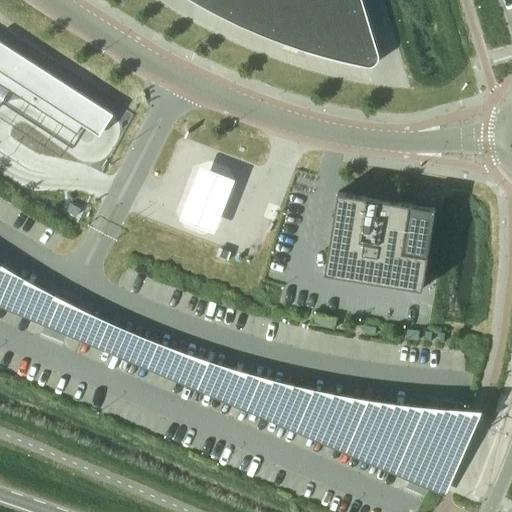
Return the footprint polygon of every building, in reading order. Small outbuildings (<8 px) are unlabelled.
[(192,0),(192,1),(216,13),(240,25),(256,32),(271,38),(299,48),(317,54),(334,59),(366,66),(369,66),(372,65),(374,63),(376,61),(377,59),(378,57),(377,53),(361,0),(192,0)] [(0,41),(0,84),(77,134),(83,125),(91,130),(104,109),(0,41)] [(199,163),(178,216),(217,230),(237,177),(199,163)] [(338,192),(325,273),(423,289),(436,207),(338,192)] [(0,306),(236,406),(445,495),(450,484),(473,429),(482,408),(476,407),(434,406),(372,398),(302,385),(260,375),(249,371),(208,359),(149,337),(92,312),(53,293),(16,273),(0,262),(0,306)]
